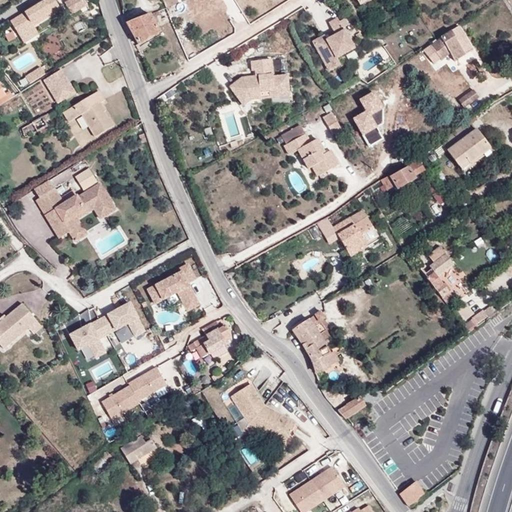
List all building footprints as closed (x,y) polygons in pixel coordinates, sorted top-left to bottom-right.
[(48,13),(51,16),(60,10),(54,0),(43,0),(11,22),(15,29),(19,26),(22,30),(48,13)] [(70,0),(65,3),(72,14),(87,5),(83,0),(70,0)] [(185,0),(166,8),(170,17),(176,15),(189,9),(185,0)] [(166,8),(165,8),(127,22),(137,46),(161,33),(156,23),(170,17),(166,8)] [(24,33),(51,16),(48,13),(22,30),(24,33)] [(312,43),(329,73),(342,66),(338,59),(355,50),(338,18),(329,23),(336,35),(327,40),(325,35),(312,43)] [(431,45),(423,51),(431,61),(438,55),(443,61),(451,54),(449,50),(459,43),(458,41),(464,36),(459,28),(452,32),(452,31),(431,45)] [(161,33),(137,46),(140,53),(164,39),(161,33)] [(244,105),(251,100),(289,96),(287,76),(273,77),(271,60),(251,62),(252,71),(256,71),(256,77),(242,78),(230,87),(244,105)] [(281,60),(274,61),(275,70),(282,69),(281,60)] [(75,91),(62,69),(41,81),(55,104),(75,91)] [(0,105),(13,97),(10,91),(5,93),(0,84),(0,105)] [(474,90),(457,101),(463,109),(479,98),(474,90)] [(99,91),(64,113),(70,122),(81,114),(96,137),(114,126),(110,117),(107,119),(104,112),(106,111),(101,103),(105,101),(99,91)] [(374,93),(362,98),(374,121),(385,115),(374,93)] [(13,103),(15,107),(17,110),(18,111),(25,106),(20,99),(13,103)] [(17,110),(15,107),(3,114),(6,117),(17,110)] [(369,145),(383,139),(369,111),(356,117),(369,145)] [(342,130),(332,113),(323,118),(333,135),(342,130)] [(42,117),(22,129),(27,138),(47,126),(42,117)] [(469,121),(441,142),(461,169),(490,148),(469,121)] [(318,141),(312,144),(301,127),(283,137),(287,146),(285,147),(289,156),(298,152),(304,162),(308,160),(313,169),(318,177),(339,166),(331,151),(322,156),(320,153),(323,151),(318,141)] [(381,181),(385,188),(386,191),(395,185),(397,190),(416,178),(415,176),(425,170),(418,159),(408,167),(393,175),(381,181)] [(85,190),(100,181),(92,167),(76,176),(85,190)] [(32,192),(37,200),(55,190),(50,181),(32,192)] [(37,200),(46,215),(56,210),(60,216),(55,219),(64,236),(70,232),(69,231),(77,227),(72,217),(96,202),(104,217),(114,210),(100,185),(78,199),(77,197),(64,205),(55,190),(37,200)] [(69,231),(70,232),(76,242),(87,235),(78,219),(94,209),(100,219),(104,217),(96,202),(72,217),(77,227),(69,231)] [(56,210),(46,215),(60,239),(64,236),(55,219),(60,216),(56,210)] [(356,249),(366,244),(378,236),(367,217),(355,225),(351,217),(333,228),(347,251),(354,247),(356,249)] [(368,247),(366,244),(356,249),(354,247),(347,251),(351,257),(368,247)] [(454,266),(446,255),(429,267),(432,268),(434,272),(428,277),(426,278),(441,297),(448,291),(439,278),(454,266)] [(156,286),(148,290),(155,304),(178,293),(183,302),(192,298),(193,301),(196,300),(188,284),(195,280),(188,266),(180,270),(182,273),(160,284),(162,287),(158,289),(156,286)] [(428,277),(434,272),(432,269),(425,274),(428,277)] [(199,306),(196,300),(193,301),(192,298),(183,302),(187,312),(199,306)] [(122,343),(147,331),(134,303),(71,331),(86,362),(108,352),(102,338),(117,331),(122,343)] [(22,304),(0,321),(0,346),(3,350),(29,329),(34,335),(42,329),(22,304)] [(474,321),(465,328),(469,333),(491,317),(486,309),(472,319),(474,321)] [(326,319),(321,311),(309,319),(323,341),(331,336),(322,322),(326,319)] [(309,319),(301,324),(316,346),(323,341),(309,319)] [(197,349),(202,359),(226,345),(222,339),(230,335),(225,326),(220,329),(216,322),(202,330),(206,337),(187,347),(190,352),(197,349)] [(307,354),(314,370),(315,372),(327,367),(323,357),(327,355),(330,353),(326,348),(320,352),(316,346),(301,324),(292,331),(307,354)] [(315,372),(317,376),(332,369),(327,355),(323,357),(327,367),(315,372)] [(101,397),(111,417),(170,389),(160,369),(101,397)] [(297,424),(265,407),(252,385),(232,398),(248,425),(285,446),(297,424)] [(366,407),(360,398),(338,411),(346,420),(348,419),(366,407)] [(141,436),(121,449),(131,465),(138,460),(135,456),(140,453),(143,457),(156,449),(151,440),(146,443),(141,436)] [(331,466),(288,494),(299,511),(307,511),(345,487),(331,466)] [(409,508),(426,496),(416,482),(400,494),(409,508)]
